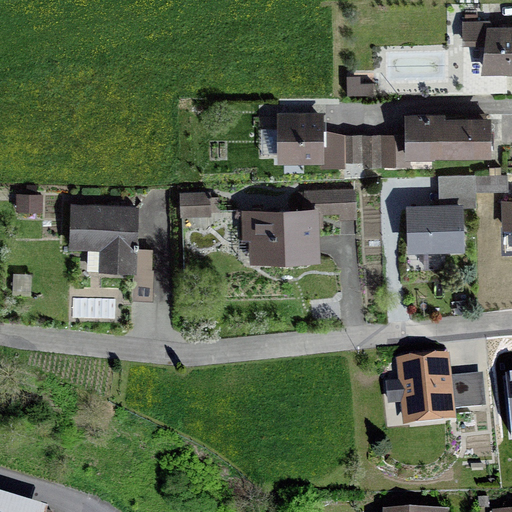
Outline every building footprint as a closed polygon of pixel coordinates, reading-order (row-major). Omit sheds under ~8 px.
[(483,66),(502,68),(502,71),(511,70),(511,27),(488,28),(483,66)] [(435,115),(410,115),(410,149),(434,149),(434,151),(487,151),(486,120),(435,121),(435,115)] [(280,158),(321,158),(321,117),(280,117),(280,158)] [(344,135),(345,160),(361,160),(360,135),(344,135)] [(364,165),(380,165),(380,135),(364,135),(364,165)] [(383,135),(383,165),(398,165),(398,135),(383,135)] [(507,190),(506,175),(475,176),(475,191),(507,190)] [(255,258),(314,256),(313,212),(340,211),(340,216),(356,216),(355,189),(312,190),(313,210),(245,213),(246,237),(255,237),(255,258)] [(40,195),(19,194),(18,209),(39,210),(40,195)] [(181,195),(182,213),(209,212),(209,197),(211,197),(211,195),(209,194),(181,195)] [(71,245),(89,246),(88,265),(91,268),(109,269),(109,262),(133,263),(134,248),(138,248),(138,241),(135,241),(136,208),(73,205),(71,245)] [(462,247),(460,205),(409,207),(410,248),(462,247)] [(405,384),(388,386),(390,401),(407,399),(409,420),(449,415),(448,409),(483,405),(480,377),(445,380),(443,361),(403,365),(405,384)]
